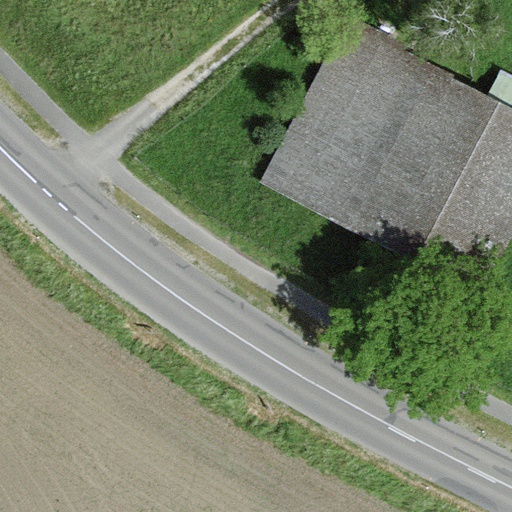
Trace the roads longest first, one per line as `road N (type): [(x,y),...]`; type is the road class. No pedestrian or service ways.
road 1 (secondary): [(0,146),(180,300),(329,392),(511,487)]
road 2 (track): [(44,190),(301,0)]
